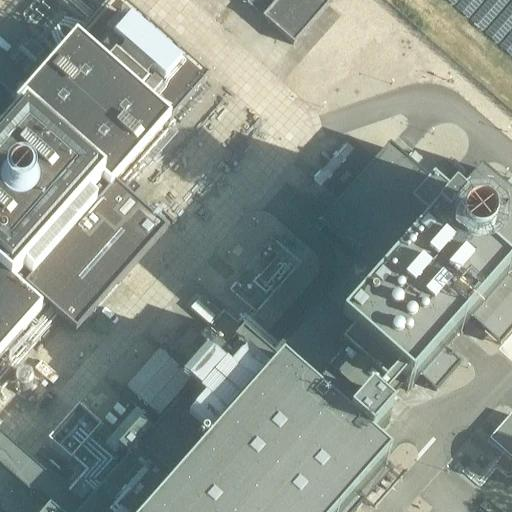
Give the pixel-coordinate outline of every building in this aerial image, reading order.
[(0,95),(0,362),(39,318),(48,308),(76,333),(165,233),(140,209),(133,203),(141,195),(132,188),(125,196),(115,187),(209,80),(119,0),(112,0),(16,110),(0,95)] [(251,0),(246,6),(293,47),(328,7),(319,0),(251,0)] [(356,511),(366,501),(394,471),(387,465),(368,447),(390,423),(380,415),(404,387),(409,391),(422,377),(438,392),(463,364),(446,349),(472,319),(501,345),(511,333),(511,199),(481,173),(451,207),(389,151),(338,209),(323,225),(318,231),(356,265),(271,361),(243,335),(222,359),(150,441),(140,432),(117,457),(128,467),(88,511),(356,511)] [(225,313),(214,326),(233,343),(244,331),(225,313)] [(159,354),(128,390),(160,418),(192,382),(159,354)] [(501,407),(482,426),(492,436),(511,416),(501,407)] [(135,413),(104,448),(115,457),(147,421),(137,411),(135,413)] [(511,417),(491,442),(509,458),(511,460),(511,459),(511,417)] [(0,435),(0,463),(52,510),(66,494),(0,435)] [(102,459),(70,496),(81,505),(113,469),(102,459)]
